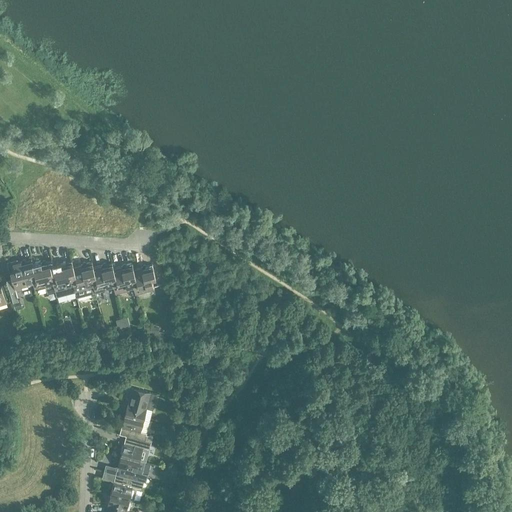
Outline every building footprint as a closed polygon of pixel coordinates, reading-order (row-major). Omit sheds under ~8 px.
[(33,264),(32,261),(32,258),(18,262),(17,259),(6,262),(9,272),(10,272),(14,289),(27,285),(26,283),(32,281),(32,282),(33,281),(30,273),(35,271),(33,264)] [(42,262),(41,258),(32,261),(33,264),(35,271),(30,273),(33,281),(32,282),(34,289),(46,286),(47,292),(55,290),(50,274),(55,272),(53,265),(52,261),(51,259),(42,262)] [(62,263),(61,259),(52,261),(53,265),(55,272),(50,274),(55,290),(56,296),(75,291),(73,283),(71,274),(75,273),(73,266),(72,260),(62,263)] [(92,261),(73,266),(75,273),(71,274),(73,283),(75,291),(76,296),(95,292),(93,284),(91,275),(95,274),(93,267),(92,261)] [(115,275),(113,268),(112,262),(93,267),(95,274),(91,275),(93,284),(95,292),(107,288),(107,286),(113,285),(111,276),(115,275)] [(135,294),(139,293),(147,290),(154,289),(153,286),(164,284),(158,262),(152,264),(133,268),(135,275),(131,277),(133,285),(133,286),(135,294)] [(133,268),(132,263),(113,268),(115,275),(111,276),(113,285),(115,293),(127,289),(127,287),(133,286),(133,285),(131,277),(135,275),(133,268)] [(80,308),(93,305),(91,300),(79,303),(80,308)] [(174,370),(164,374),(166,380),(176,377),(174,370)] [(153,410),(155,402),(157,394),(151,393),(151,392),(132,387),(130,395),(125,414),(143,419),(146,408),(153,410)] [(143,419),(125,414),(120,434),(126,436),(151,442),(153,436),(146,434),(147,433),(140,431),(143,419)] [(126,436),(121,455),(140,460),(143,448),(149,450),(151,442),(126,436)] [(140,460),(121,455),(116,474),(141,481),(146,482),(148,474),(143,473),(146,461),(140,460)] [(141,481),(116,474),(111,494),(129,499),(132,487),(139,489),(141,481)] [(111,494),(105,511),(132,511),(133,511),(126,510),(129,499),(111,494)]
